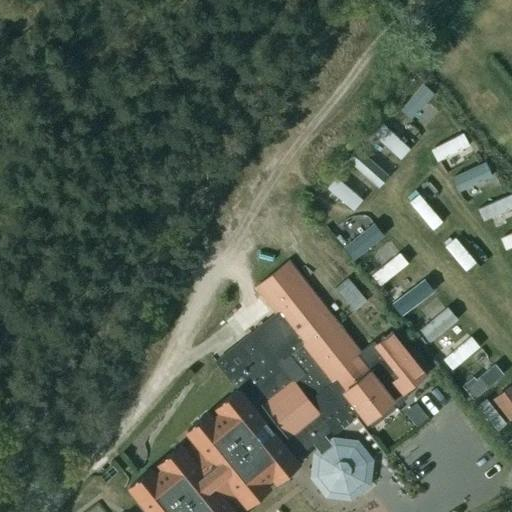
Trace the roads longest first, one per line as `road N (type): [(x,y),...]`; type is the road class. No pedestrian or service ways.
road 1 (track): [(429,0),(385,35),(293,145),(223,260)]
road 2 (unclassified): [(223,260),(170,359),(47,511)]
